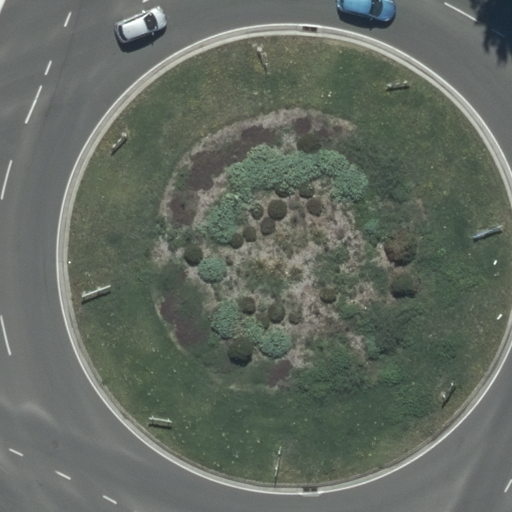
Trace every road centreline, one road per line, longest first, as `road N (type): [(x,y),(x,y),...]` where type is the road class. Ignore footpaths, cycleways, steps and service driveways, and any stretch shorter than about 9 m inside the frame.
road 1 (trunk): [(67,461),(31,411),(0,332)]
road 2 (trunk): [(0,181),(24,118),(58,67)]
